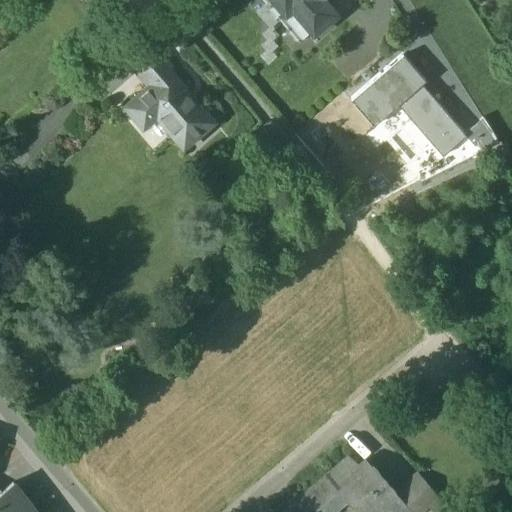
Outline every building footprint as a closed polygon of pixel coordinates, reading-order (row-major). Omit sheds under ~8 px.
[(269,0),(276,8),(283,3),(313,37),(337,17),(322,0),(269,0)] [(170,67),(150,44),(132,59),(151,83),(167,70),(170,67)] [(371,126),(397,104),(408,117),(411,115),(432,140),(429,142),(441,156),(466,135),(422,82),(423,81),(402,57),(350,101),(371,126)] [(167,70),(151,83),(122,107),(141,129),(154,117),(181,149),(212,123),(167,70)] [(496,144),(481,119),(468,127),(484,146),(496,144)] [(349,459),(296,505),(283,511),(329,511),(343,500),(352,498),(363,511),(372,511),(376,510),(378,511),(410,511),(394,494),(391,488),(387,484),(384,479),(379,475),(376,470),(371,466),(370,467),(370,468),(365,472),(349,459)] [(420,511),(437,498),(417,475),(394,494),(410,511),(420,511)] [(0,491),(0,511),(19,511),(29,505),(12,483),(0,491)]
